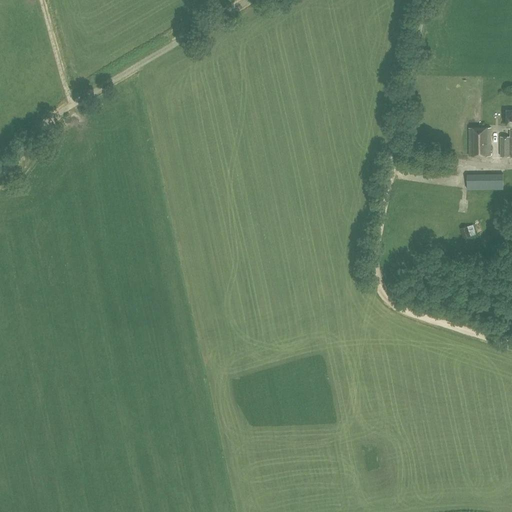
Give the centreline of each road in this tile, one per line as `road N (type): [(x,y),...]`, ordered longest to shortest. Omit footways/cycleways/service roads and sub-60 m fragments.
road 1 (track): [(511,345),(406,310),(377,281),(374,257),(423,0)]
road 2 (unclassified): [(0,172),(69,106),(249,0)]
